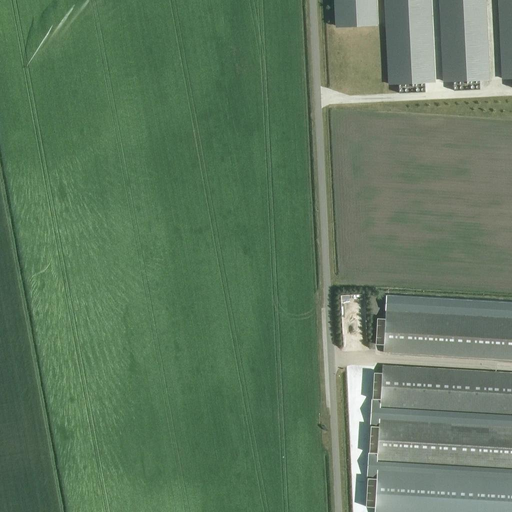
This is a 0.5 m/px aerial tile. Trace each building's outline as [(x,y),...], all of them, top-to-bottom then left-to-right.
[(479,71),(488,71),(485,20),(483,0),(383,0),(385,27),(389,78),(398,77),(399,87),(425,85),(424,75),(434,75),(430,24),(428,0),(438,0),(440,23),(444,74),(453,73),(454,83),(480,81),(479,71)] [(511,0),(496,0),(498,18),(501,69),(511,69),(511,78),(511,0)] [(511,360),(511,318),(386,311),(383,353),(511,360)] [(511,372),(382,365),(379,406),(511,413),(511,426),(379,418),(376,460),(511,467),(511,372)] [(511,511),(511,477),(376,470),(373,511),(511,511)]
